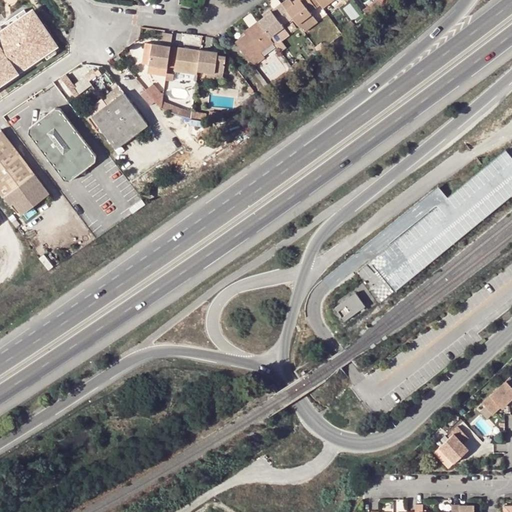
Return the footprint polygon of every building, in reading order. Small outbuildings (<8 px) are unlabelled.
[(300,0),(294,4),(292,1),(290,0),(285,0),(281,3),(292,17),(297,24),(311,14),(310,12),(315,8),(309,0),(300,0)] [(38,49),(7,3),(0,7),(0,87),(39,61),(38,49)] [(274,9),(286,23),(292,17),(281,3),(274,9)] [(282,25),(286,23),(274,9),(271,11),(282,25)] [(283,27),(282,25),(271,11),(257,21),(270,38),(283,27)] [(304,33),(318,22),(311,14),(297,24),(304,33)] [(244,32),(246,34),(242,36),(235,42),(249,60),(260,52),(273,42),(270,38),(257,21),(244,32)] [(289,35),(283,27),(270,38),(273,42),(275,45),(289,35)] [(167,75),(171,45),(152,42),(152,43),(146,42),(143,63),(149,64),(148,72),(167,75)] [(178,48),(175,72),(197,74),(197,70),(200,50),(178,48)] [(218,55),(210,54),(210,51),(200,50),(197,70),(207,71),(223,73),(226,56),(218,55)] [(253,65),(264,57),(260,52),(249,60),(253,65)] [(122,60),(118,56),(112,61),(115,65),(122,60)] [(96,72),(103,67),(102,65),(93,64),(92,69),(94,71),(95,71),(96,72)] [(285,71),(290,78),(296,73),(291,66),(285,71)] [(222,79),(223,73),(207,71),(206,77),(222,79)] [(280,85),(290,78),(285,71),(275,79),(280,85)] [(162,106),(164,93),(162,92),(154,82),(145,90),(146,91),(161,106),(162,106)] [(135,126),(126,95),(125,92),(93,117),(117,149),(135,135),(135,126)] [(135,135),(149,124),(126,95),(135,126),(135,135)] [(250,108),(258,102),(254,95),(245,101),(250,108)] [(56,108),(47,115),(42,119),(44,152),(65,180),(71,181),(79,175),(88,168),(96,161),(97,156),(61,109),(56,108)] [(191,117),(192,110),(182,108),(180,113),(191,117)] [(208,119),(209,113),(192,110),(191,117),(208,119)] [(225,119),(226,112),(209,110),(209,113),(208,119),(221,121),(225,119)] [(42,119),(39,122),(30,128),(30,133),(44,152),(42,119)] [(202,137),(204,127),(192,125),(190,135),(202,137)] [(0,128),(0,194),(16,216),(49,193),(1,128),(0,128)] [(345,320),(365,306),(356,292),(335,307),(345,320)] [(511,383),(511,377),(511,376),(482,403),(492,414),(500,406),(502,408),(511,398),(511,386),(511,385),(511,383)] [(470,440),(459,429),(440,447),(455,463),(470,449),(465,444),(470,440)] [(455,463),(440,447),(434,452),(450,468),(455,463)]
